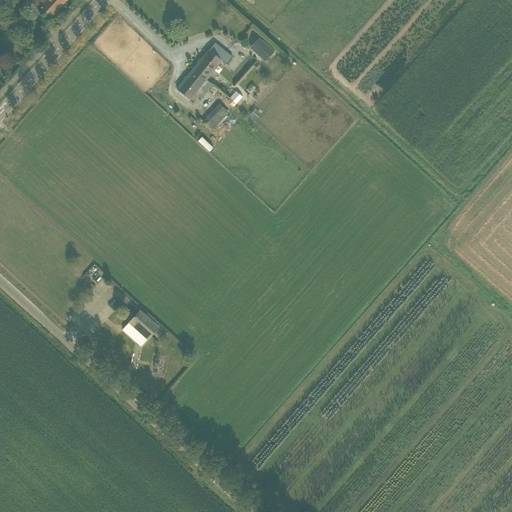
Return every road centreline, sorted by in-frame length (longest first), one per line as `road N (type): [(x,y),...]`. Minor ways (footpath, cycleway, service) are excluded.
road 1 (unclassified): [(252,511),(0,281)]
road 2 (secondary): [(0,113),(101,0)]
